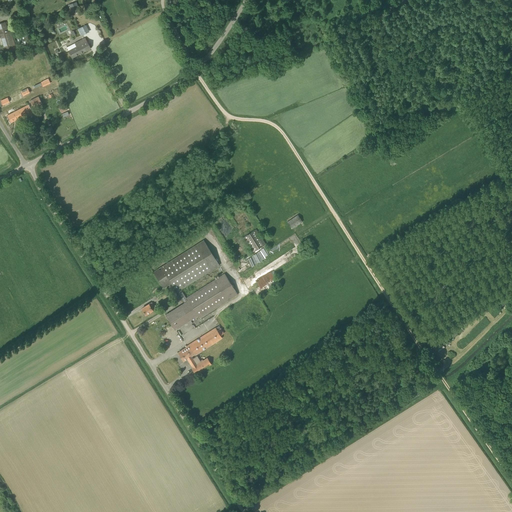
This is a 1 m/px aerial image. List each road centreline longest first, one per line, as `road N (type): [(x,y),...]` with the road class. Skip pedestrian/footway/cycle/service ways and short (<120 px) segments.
road 1 (track): [(441,377),(278,129),(226,116),(165,12)]
road 2 (unclassified): [(242,511),(22,166)]
road 3 (unclassified): [(22,166),(195,74),(245,0)]
road 4 (track): [(511,480),(441,377)]
